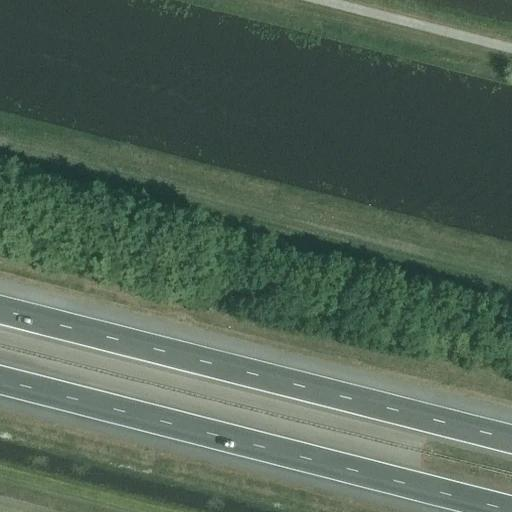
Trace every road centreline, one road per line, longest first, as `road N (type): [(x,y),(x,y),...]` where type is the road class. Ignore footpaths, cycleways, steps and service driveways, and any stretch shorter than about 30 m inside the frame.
road 1 (motorway): [(0,375),(511,505)]
road 2 (motorway): [(511,432),(0,302)]
